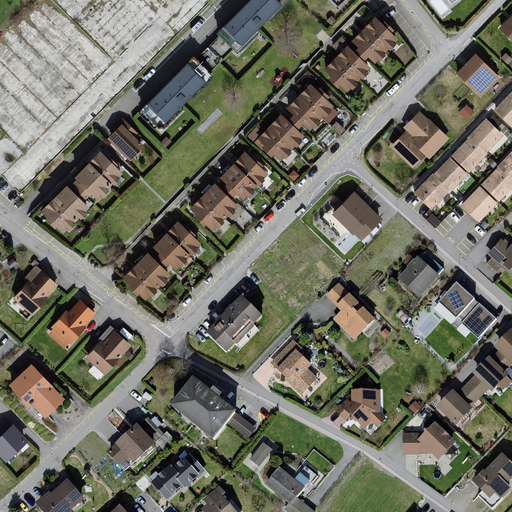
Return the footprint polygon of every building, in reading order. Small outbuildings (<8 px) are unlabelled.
[(279,0),(254,0),(226,28),(246,49),(288,8),(279,0)] [(511,9),(494,28),(511,44),(511,9)] [(351,46),(326,70),(351,94),(375,69),(369,62),(372,59),(379,65),(402,41),(379,19),(355,43),(360,49),(357,52),(351,46)] [(497,78),(470,54),(452,75),(478,98),(497,78)] [(191,64),(151,106),(173,127),(213,85),(191,64)] [(284,114),(257,141),(284,166),(309,140),(301,133),(307,126),(315,133),(339,109),(313,84),(288,110),(295,116),(291,120),(284,114)] [(511,88),(491,111),(509,127),(511,123),(511,88)] [(403,129),(386,145),(411,169),(422,156),(425,159),(448,138),(415,111),(401,125),(403,129)] [(500,135),(483,119),(410,191),(427,209),(500,135)] [(147,147),(123,126),(107,143),(131,164),(147,147)] [(511,183),(511,150),(458,205),(475,223),(511,183)] [(70,184),(41,214),(67,239),(96,210),(87,201),(94,194),(103,203),(128,177),(102,151),(76,178),(80,181),(73,188),(70,184)] [(218,185),(193,212),(218,235),(243,207),(236,201),(241,196),(248,203),(272,176),(247,154),(223,180),(229,186),(225,191),(218,185)] [(348,191),(327,214),(357,239),(378,219),(348,191)] [(151,254),(125,281),(151,306),(176,279),(167,271),(172,266),(180,274),(205,248),(180,224),(155,250),(162,256),(158,260),(151,254)] [(499,237),(485,252),(511,278),(511,245),(508,242),(505,244),(499,237)] [(413,258),(394,281),(417,300),(436,277),(413,258)] [(40,270),(14,300),(34,317),(58,287),(40,270)] [(336,285),(323,298),(335,313),(329,322),(351,343),(371,323),(336,285)] [(452,285),(434,304),(451,321),(471,300),(452,285)] [(241,297),(207,334),(230,355),(264,318),(241,297)] [(67,312),(48,334),(65,351),(86,329),(98,316),(81,302),(70,316),(67,312)] [(476,305),(459,325),(477,340),(493,319),(476,305)] [(511,335),(506,330),(489,348),(495,353),(488,359),(504,373),(511,364),(511,335)] [(112,331),(88,357),(107,376),(134,349),(112,331)] [(291,341),(269,362),(300,398),(317,381),(305,356),(291,341)] [(503,375),(484,357),(468,377),(470,379),(484,392),(503,375)] [(31,364),(8,386),(29,408),(32,405),(45,418),(65,399),(31,364)] [(199,378),(196,382),(214,395),(216,391),(199,378)] [(188,379),(165,407),(213,441),(224,425),(231,414),(188,379)] [(484,392),(470,379),(455,393),(469,407),(484,392)] [(382,390),(353,392),(353,402),(341,403),(343,425),(384,423),(382,390)] [(450,392),(432,407),(452,427),(468,410),(450,392)] [(254,430),(231,414),(224,425),(248,441),(254,430)] [(454,443),(432,423),(418,435),(399,435),(399,455),(426,454),(434,462),(454,443)] [(29,441),(13,424),(0,436),(0,455),(6,462),(29,441)] [(133,426),(105,452),(117,466),(125,461),(130,467),(150,446),(133,426)] [(251,460),(262,467),(273,447),(263,441),(251,460)] [(511,461),(502,451),(473,480),(489,496),(494,490),(502,498),(511,487),(507,483),(511,478),(511,461)] [(184,455),(149,481),(163,502),(202,472),(184,455)] [(274,468),(260,486),(285,506),(293,498),(301,490),(274,468)] [(62,481),(34,506),(38,511),(67,511),(79,499),(62,481)] [(214,487),(202,501),(204,504),(197,510),(198,511),(230,511),(219,501),(225,496),(214,487)] [(310,511),(293,498),(282,511),(310,511)]
